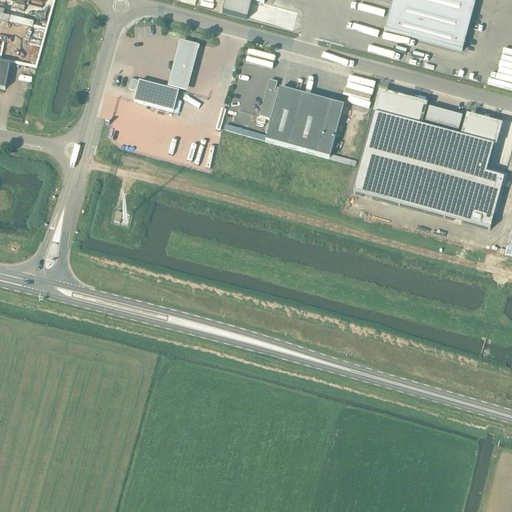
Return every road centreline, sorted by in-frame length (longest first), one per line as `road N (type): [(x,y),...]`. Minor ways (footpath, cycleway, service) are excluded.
road 1 (unclassified): [(511,97),(120,3)]
road 2 (primary): [(511,417),(196,327)]
road 3 (unclassified): [(81,155),(120,3)]
road 4 (primary): [(196,327),(168,312),(54,292)]
road 5 (primary): [(54,292),(196,327)]
